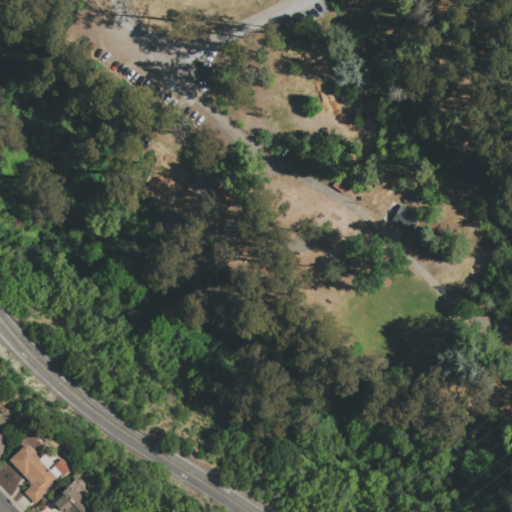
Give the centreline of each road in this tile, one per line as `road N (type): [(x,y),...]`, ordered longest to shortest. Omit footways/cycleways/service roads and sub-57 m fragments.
road 1 (residential): [(151,44),(210,102),(356,213),(474,325),(511,346)]
road 2 (track): [(349,0),(390,88),(415,99),(464,92),(469,169),(511,235)]
road 3 (tertiary): [(0,321),(59,384),(247,511)]
